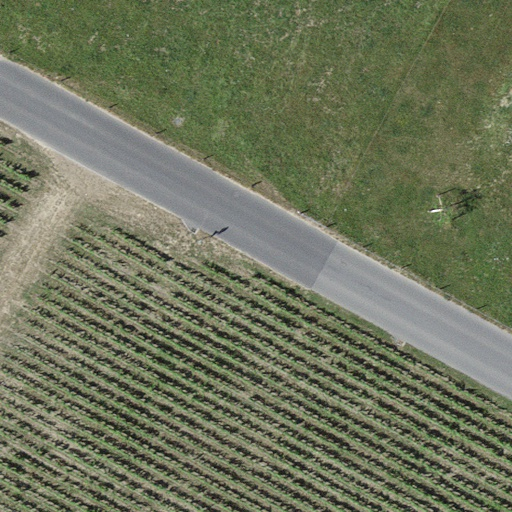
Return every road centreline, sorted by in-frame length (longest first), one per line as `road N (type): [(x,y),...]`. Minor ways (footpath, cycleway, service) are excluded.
road 1 (tertiary): [(511,369),(254,227)]
road 2 (tertiary): [(45,113),(254,227)]
